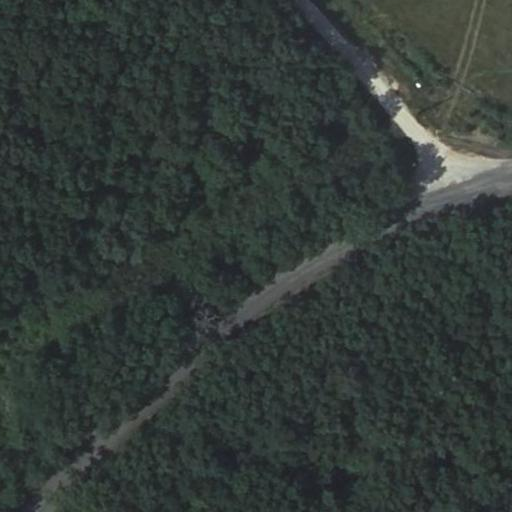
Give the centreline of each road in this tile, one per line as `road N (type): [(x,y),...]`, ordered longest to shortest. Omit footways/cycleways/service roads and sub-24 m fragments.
road 1 (unclassified): [(511,175),(385,223),(256,301),(112,424),(40,511)]
road 2 (track): [(289,0),(458,194)]
